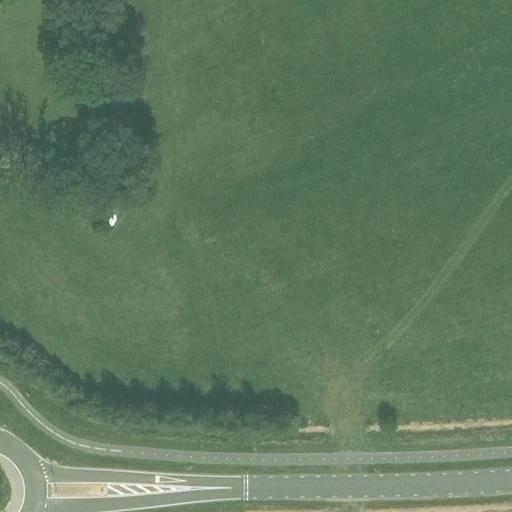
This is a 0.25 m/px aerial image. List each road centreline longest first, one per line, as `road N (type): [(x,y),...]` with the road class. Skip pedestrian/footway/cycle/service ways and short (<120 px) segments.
road 1 (tertiary): [(511,480),(244,489)]
road 2 (tertiary): [(244,489),(33,472)]
road 3 (tertiary): [(34,508),(244,489)]
